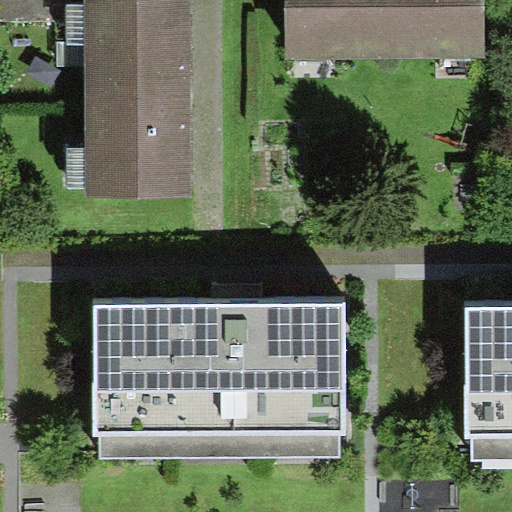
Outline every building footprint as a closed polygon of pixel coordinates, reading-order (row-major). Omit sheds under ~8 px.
[(0,0),(0,19),(87,20),(88,0),(0,0)] [(186,191),(185,0),(88,0),(87,20),(88,192),(186,191)] [(474,0),(280,0),(280,65),(474,65),(474,0)] [(344,303),(93,305),(95,436),(100,435),(101,458),(338,456),(338,431),(345,431),(344,303)] [(511,309),(467,311),(468,434),(474,434),(474,460),(511,459),(511,309)]
